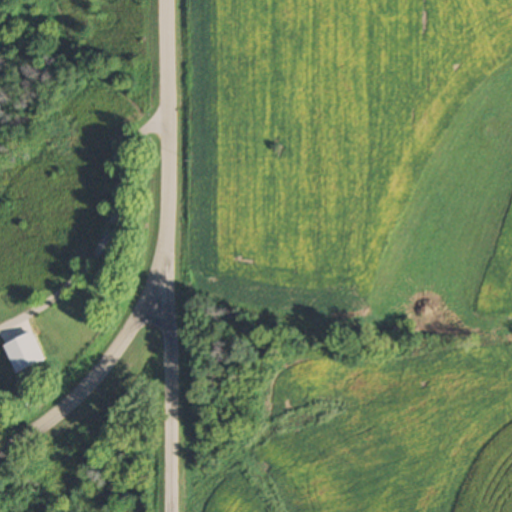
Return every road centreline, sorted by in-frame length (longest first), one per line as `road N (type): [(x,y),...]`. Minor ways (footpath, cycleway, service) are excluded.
road 1 (tertiary): [(166,0),(167,216),(149,297)]
road 2 (residential): [(172,511),(166,311),(149,297)]
road 3 (tertiary): [(149,297),(92,379),(50,419),(0,450)]
